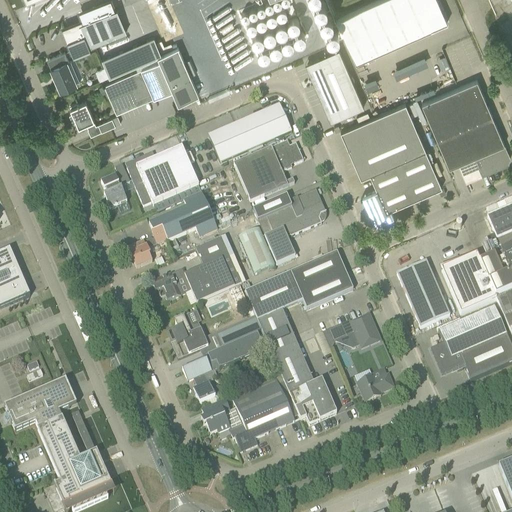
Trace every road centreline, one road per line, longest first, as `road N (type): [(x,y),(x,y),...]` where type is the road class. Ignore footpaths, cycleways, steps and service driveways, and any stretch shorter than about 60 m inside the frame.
road 1 (unclassified): [(70,170),(278,85),(297,98),(363,251)]
road 2 (unclassified): [(218,469),(248,472),(420,398),(363,251)]
road 3 (unclassified): [(218,469),(190,446),(70,170)]
road 4 (unclassified): [(0,162),(125,454)]
road 5 (tertiary): [(156,451),(40,183)]
road 6 (tertiary): [(245,511),(511,402)]
road 7 (unknown): [(376,281),(303,316),(302,333),(345,433)]
road 8 (unclassified): [(330,511),(511,439)]
road 9 (unclassified): [(70,170),(0,8)]
road 10 (unclassified): [(363,251),(511,186)]
